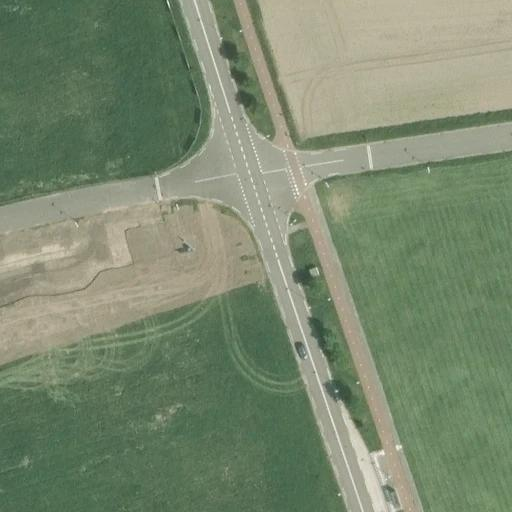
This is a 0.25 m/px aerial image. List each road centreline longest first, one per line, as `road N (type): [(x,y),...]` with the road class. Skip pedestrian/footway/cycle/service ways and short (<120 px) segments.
road 1 (unclassified): [(363,511),(250,175)]
road 2 (unclassified): [(511,136),(250,175)]
road 3 (unclassified): [(0,221),(250,175)]
road 4 (unclassified): [(250,175),(197,0)]
